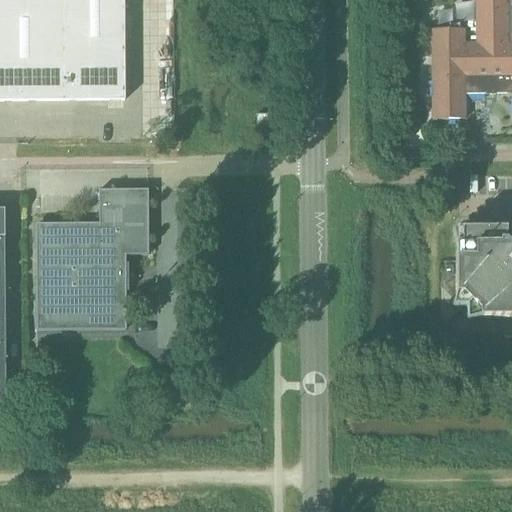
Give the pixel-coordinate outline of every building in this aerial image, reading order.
[(0,0),(0,101),(64,101),(124,100),(122,0),(0,0)] [(511,0),(474,0),(475,45),(462,45),(462,30),(430,30),(431,120),(463,120),(463,95),(511,94),(511,0)] [(270,115),(255,116),(255,127),(270,127),(270,115)] [(35,277),(124,277),(124,255),(146,255),(145,191),(97,191),(98,225),(35,225),(35,277)] [(511,232),(504,233),(504,229),(459,230),(459,240),(455,244),(454,244),(454,295),(460,295),(478,312),(478,318),(511,317),(511,232)] [(124,277),(35,277),(36,330),(124,329),(124,277)]
